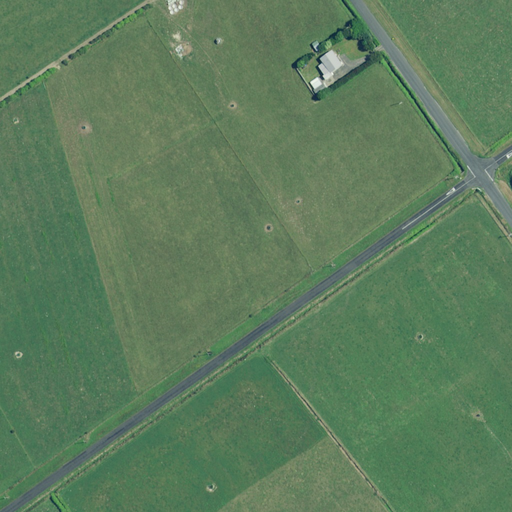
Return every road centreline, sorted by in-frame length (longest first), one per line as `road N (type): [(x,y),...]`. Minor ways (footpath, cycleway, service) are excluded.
road 1 (unclassified): [(5,511),(481,173)]
road 2 (unclassified): [(481,173),(357,0)]
